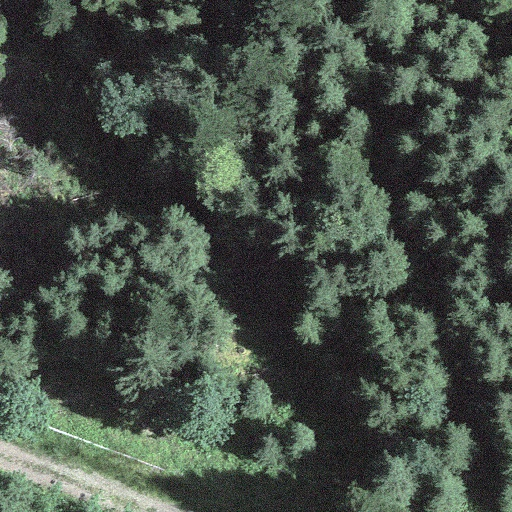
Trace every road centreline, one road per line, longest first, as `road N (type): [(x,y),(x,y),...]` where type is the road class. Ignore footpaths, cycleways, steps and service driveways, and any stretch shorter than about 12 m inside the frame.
road 1 (track): [(364,0),(386,152),(479,454),(486,511)]
road 2 (track): [(0,447),(128,511)]
